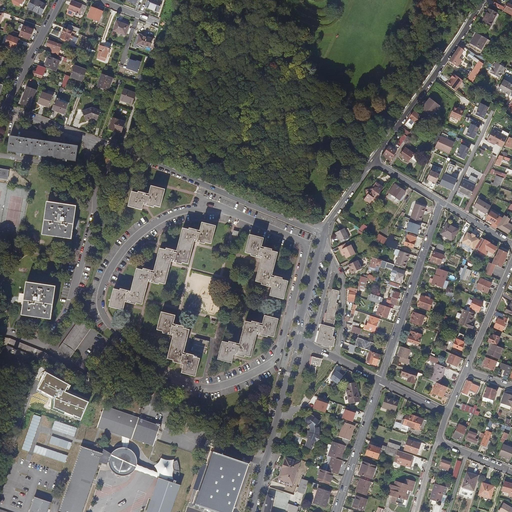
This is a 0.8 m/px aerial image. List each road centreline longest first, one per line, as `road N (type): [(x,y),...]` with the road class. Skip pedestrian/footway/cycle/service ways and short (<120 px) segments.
road 1 (residential): [(289,310),(306,243),(210,205),(148,225),(109,268),(100,292),(108,326),(176,380),(210,387),(277,357)]
road 2 (residential): [(323,235),(118,150)]
road 3 (residential): [(94,195),(71,293),(43,344),(0,331)]
road 4 (tertiary): [(481,0),(372,161)]
road 5 (residential): [(379,381),(441,201)]
road 6 (tertiary): [(297,338),(253,511)]
road 7 (residential): [(335,511),(379,381)]
road 8 (residential): [(89,140),(8,108),(26,65)]
road 9 (residential): [(321,240),(341,279),(334,358)]
